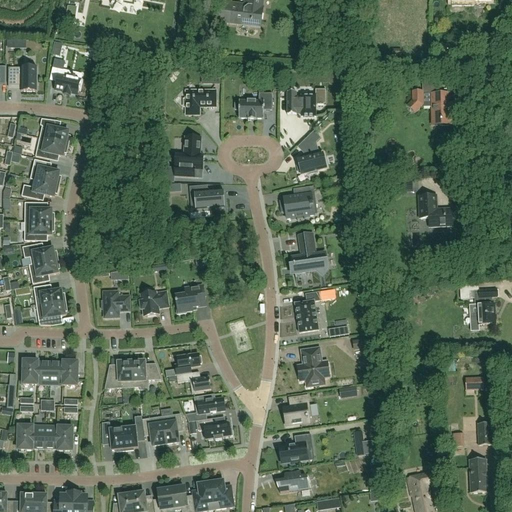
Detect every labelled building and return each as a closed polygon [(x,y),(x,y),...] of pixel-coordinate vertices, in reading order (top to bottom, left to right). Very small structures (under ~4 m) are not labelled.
[(125,30),(129,13),(92,6),(93,1),(89,0),(84,0),(82,13),(96,16),(95,24),(125,30)] [(245,0),(244,6),(216,3),(214,23),(260,29),(262,9),(260,8),(261,0),(245,0)] [(57,83),(55,91),(64,93),(63,95),(70,97),(71,95),(78,96),(81,80),(76,79),(76,78),(74,78),(74,79),(62,76),(63,71),(53,68),(50,82),(57,83)] [(22,92),(37,93),(37,69),(9,69),(9,86),(22,87),(22,92)] [(211,75),(211,85),(220,85),(220,75),(211,75)] [(441,84),(422,85),(422,93),(413,93),(413,102),(410,105),(410,109),(413,111),(417,111),(419,109),(432,109),(432,125),(451,125),(450,96),(441,97),(441,84)] [(216,108),(216,92),(186,92),(186,100),(184,100),(184,108),(186,108),(186,116),(199,116),(200,108),(216,108)] [(297,93),(287,93),(287,116),(297,116),(297,115),(302,115),(302,118),(316,118),(316,97),(297,97),(297,93)] [(235,103),(235,111),(239,111),(239,120),(248,120),(248,122),(256,122),(256,120),(264,120),(264,111),(272,112),(273,95),(259,94),(259,102),(239,102),(239,103),(235,103)] [(40,140),(68,146),(70,138),(68,137),(69,133),(55,130),(57,123),(42,121),(41,127),(43,128),(40,140)] [(16,127),(11,125),(8,138),(13,140),(16,127)] [(299,167),(298,167),(299,174),(301,174),(301,175),(309,173),(309,175),(318,173),(317,171),(326,169),(326,166),(323,155),(317,156),(314,146),(321,139),(314,132),(300,146),(307,153),(308,158),(298,161),(299,167)] [(176,154),(175,178),(194,179),(194,171),(203,171),(204,156),(201,156),(202,139),(185,138),(184,155),(176,154)] [(68,146),(40,140),(36,158),(48,161),(50,155),(64,158),(65,154),(67,154),(68,146)] [(13,154),(8,153),(5,166),(10,167),(13,154)] [(31,180),(59,187),(61,178),(59,178),(60,173),(46,170),(47,164),(35,162),(31,180)] [(59,187),(31,180),(31,181),(34,181),(32,189),(24,187),(22,198),(39,202),(41,196),(54,199),(55,194),(57,195),(59,187)] [(181,186),(167,186),(167,194),(182,193),(181,186)] [(206,187),(190,188),(191,195),(195,195),(196,211),(225,208),(224,192),(207,194),(206,187)] [(296,197),(284,199),(284,202),(280,202),(281,214),(286,213),(287,221),(296,219),(297,220),(297,219),(304,218),(304,219),(305,219),(304,218),(314,217),(310,189),(295,191),(296,197)] [(12,191),(6,190),(4,198),(10,200),(12,191)] [(452,227),(451,212),(435,212),(434,197),(418,198),(418,211),(419,211),(420,221),(428,220),(428,228),(452,227)] [(25,224),(54,224),(54,215),(52,215),(52,211),(38,211),(38,205),(25,204),(25,224)] [(372,226),(372,213),(361,213),(361,226),(372,226)] [(54,224),(25,224),(25,243),(38,243),(38,237),(52,237),(52,232),(54,232),(54,224)] [(292,275),(317,272),(322,276),(327,270),(326,262),(325,254),(316,256),(313,235),(299,237),(302,258),(293,259),(294,267),(291,267),(292,275)] [(30,267),(58,262),(56,253),(54,254),(54,249),(40,252),(38,246),(23,249),(25,260),(31,259),(32,266),(30,267)] [(60,270),(58,262),(30,267),(33,286),(46,284),(45,277),(59,275),(58,270),(60,270)] [(37,308),(66,304),(64,295),(62,296),(62,291),(48,293),(47,287),(34,289),(36,300),(41,299),(42,307),(37,308)] [(186,313),(195,312),(194,309),(199,308),(198,306),(205,305),(203,287),(185,290),(186,296),(176,298),(177,303),(176,303),(176,304),(177,304),(178,308),(176,309),(177,316),(187,314),(186,313)] [(458,287),(458,296),(472,296),(472,288),(458,287)] [(478,318),(470,318),(471,332),(479,332),(478,326),(496,325),(495,305),(492,305),(492,299),(497,299),(497,291),(479,292),(474,293),(475,307),(477,307),(478,318)] [(143,311),(144,318),(160,316),(159,310),(169,308),(167,294),(157,295),(156,294),(154,294),(154,292),(146,294),(146,295),(141,296),(142,303),(140,303),(141,311),(143,311)] [(307,303),(295,305),(299,335),(319,332),(314,303),(335,299),(334,292),(306,296),(307,303)] [(104,311),(105,319),(120,319),(119,313),(130,313),(130,298),(119,298),(119,293),(104,293),(104,303),(102,303),(102,311),(104,311)] [(67,312),(66,304),(37,308),(40,327),(53,328),(52,319),(66,317),(65,312),(67,312)] [(17,327),(23,326),(21,311),(14,312),(17,327)] [(348,328),(339,329),(340,337),(349,335),(348,328)] [(374,367),(369,340),(352,342),(354,352),(360,351),(363,368),(374,367)] [(319,350),(302,352),(304,367),(298,367),(301,382),(306,381),(308,388),(324,385),(324,380),(330,379),(327,362),(321,363),(319,350)] [(177,377),(189,375),(188,369),(201,367),(200,365),(202,365),(201,357),(199,358),(199,356),(191,357),(191,355),(184,356),(184,358),(177,359),(179,370),(176,371),(177,377)] [(437,370),(436,355),(424,356),(424,368),(429,368),(429,370),(437,370)] [(135,363),(132,363),(133,389),(141,389),(141,392),(149,392),(149,382),(162,381),(157,370),(146,370),(145,363),(143,363),(143,361),(135,361),(135,363)] [(38,386),(39,364),(39,362),(25,362),(25,368),(25,371),(23,371),(23,386),(38,386)] [(63,364),(63,387),(78,387),(78,373),(76,373),(76,370),(77,370),(77,363),(63,363),(63,364)] [(133,389),(132,363),(118,364),(118,370),(109,370),(105,390),(133,389)] [(39,364),(38,386),(50,387),(51,364),(39,364)] [(63,364),(51,364),(50,387),(63,387),(63,364)] [(177,377),(168,378),(169,384),(178,382),(178,384),(190,382),(192,396),(204,394),(204,392),(211,391),(209,379),(198,381),(198,374),(189,375),(177,377)] [(484,378),(465,379),(466,391),(484,391),(484,378)] [(349,396),(348,389),(339,390),(340,397),(349,396)] [(121,396),(121,404),(130,404),(130,396),(121,396)] [(215,396),(194,399),(197,416),(225,412),(224,400),(216,401),(215,396)] [(284,410),(287,427),(302,425),(301,421),(308,420),(308,419),(311,418),(308,396),(289,399),(290,406),(291,406),(291,409),(284,410)] [(14,410),(3,408),(2,415),(12,417),(14,410)] [(181,415),(162,418),(166,446),(179,444),(177,430),(183,429),(181,415)] [(194,415),(186,416),(189,424),(195,423),(194,415)] [(166,446),(162,418),(142,421),(143,428),(144,435),(151,434),(153,447),(166,446)] [(209,421),(199,422),(196,423),(198,431),(199,433),(205,432),(207,441),(214,440),(215,442),(225,440),(225,438),(233,437),(232,429),(229,429),(229,425),(216,427),(215,420),(209,421)] [(125,450),(123,427),(111,429),(110,424),(102,425),(103,443),(110,442),(111,444),(112,452),(125,450)] [(143,428),(136,428),(136,426),(123,427),(125,450),(138,449),(138,443),(139,442),(145,441),(145,442),(144,435),(143,428)] [(479,447),(492,447),(491,426),(478,426),(479,447)] [(33,450),(34,427),(18,427),(18,442),(20,442),(20,445),(19,451),(33,452),(33,450)] [(34,427),(33,450),(46,450),(46,428),(34,427)] [(58,428),(46,428),(46,450),(58,451),(58,428)] [(58,428),(58,451),(58,452),(72,452),(72,446),(71,446),(71,443),(73,443),(73,428),(58,428)] [(465,448),(464,435),(453,435),(453,448),(465,448)] [(301,462),(308,461),(307,453),(312,452),(311,444),(309,445),(308,436),(295,438),(297,446),(280,449),(283,464),(292,463),(292,464),(301,463),(301,462)] [(364,456),(363,447),(355,448),(356,457),(364,456)] [(488,495),(487,462),(470,463),(471,496),(488,495)] [(287,480),(275,482),(280,495),(311,490),(306,476),(301,477),(300,472),(285,474),(287,480)] [(415,511),(435,511),(430,488),(438,486),(435,473),(407,479),(411,498),(413,497),(415,511)] [(224,482),(211,484),(215,511),(235,509),(232,493),(226,494),(224,482)] [(211,511),(215,511),(211,484),(198,486),(200,498),(193,499),(193,500),(194,511),(211,511)] [(174,511),(171,490),(169,490),(169,488),(161,489),(161,491),(158,491),(160,504),(153,505),(154,511),(174,511)] [(194,511),(193,500),(186,501),(184,488),(171,490),(174,511),(176,511),(182,511),(194,511)] [(134,495),(132,495),(134,511),(154,511),(153,505),(153,502),(147,503),(146,502),(145,493),(143,494),(142,492),(134,493),(134,495)] [(134,511),(132,495),(129,495),(129,493),(121,495),(121,497),(119,497),(121,510),(113,511),(134,511)] [(35,496),(34,511),(54,511),(54,504),(54,506),(49,506),(47,504),(48,496),(45,496),(46,494),(37,494),(37,496),(35,496)] [(8,495),(0,495),(0,511),(14,511),(14,506),(9,506),(7,504),(8,495)] [(74,511),(75,495),(60,495),(60,504),(55,503),(55,511),(74,511)] [(89,496),(75,495),(74,511),(93,511),(94,504),(89,504),(89,496)] [(20,506),(14,506),(14,511),(34,511),(35,496),(22,496),(21,504),(20,506)]
